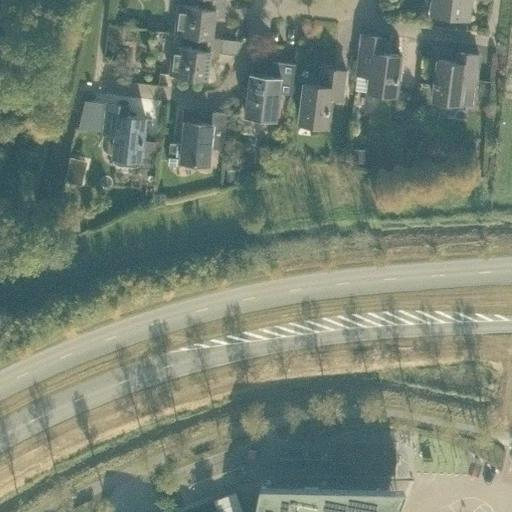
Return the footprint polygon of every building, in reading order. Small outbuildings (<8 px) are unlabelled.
[(195,36),(212,37),(215,15),(223,17),(224,0),(199,0),(199,6),(178,3),(174,33),(195,36)] [(431,0),(430,13),(469,19),(471,0),(431,0)] [(195,36),(174,33),(173,45),(194,47),(195,36)] [(362,34),(356,75),(370,76),(368,91),(395,95),(400,55),(381,53),(383,37),(362,34)] [(169,75),(207,79),(210,57),(218,58),(220,38),(212,37),(195,36),(194,47),(173,45),(169,75)] [(432,99),(460,103),(462,84),(474,85),(478,55),(458,52),(456,62),(438,59),(432,99)] [(245,116),(275,120),(279,93),(292,95),(295,64),(273,61),(271,75),(251,72),(245,116)] [(299,123),(326,126),(330,98),(342,100),(346,71),(326,68),(324,85),(304,83),(299,123)] [(140,161),(141,157),(145,117),(125,115),(126,105),(107,103),(103,134),(102,147),(102,148),(105,152),(109,153),(112,153),(112,159),(113,163),(118,166),(134,167),(139,165),(140,161)] [(170,143),(168,165),(180,166),(181,161),(208,164),(210,148),(222,149),(226,113),(213,112),(212,123),(185,121),(183,145),(170,143)] [(144,141),(143,150),(155,151),(156,142),(144,141)] [(349,161),(365,163),(366,151),(350,150),(349,161)] [(81,187),(84,178),(65,174),(63,183),(81,187)] [(164,203),(164,197),(164,195),(153,195),(153,199),(153,203),(164,203)] [(69,233),(82,231),(80,213),(68,214),(69,233)] [(378,489),(261,487),(256,511),(393,511),(402,489),(378,489)] [(216,494),(220,511),(223,511),(244,507),(240,488),(216,494)]
